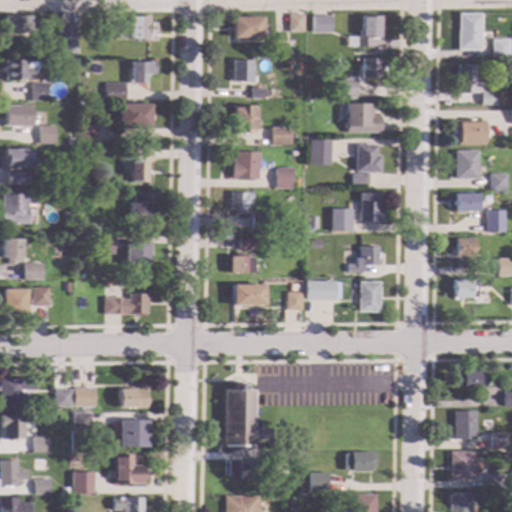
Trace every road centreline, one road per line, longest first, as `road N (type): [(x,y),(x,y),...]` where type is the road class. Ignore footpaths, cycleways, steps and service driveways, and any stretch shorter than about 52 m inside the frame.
road 1 (residential): [(192,0),(182,511)]
road 2 (residential): [(419,0),(411,511)]
road 3 (residential): [(511,342),(0,348)]
